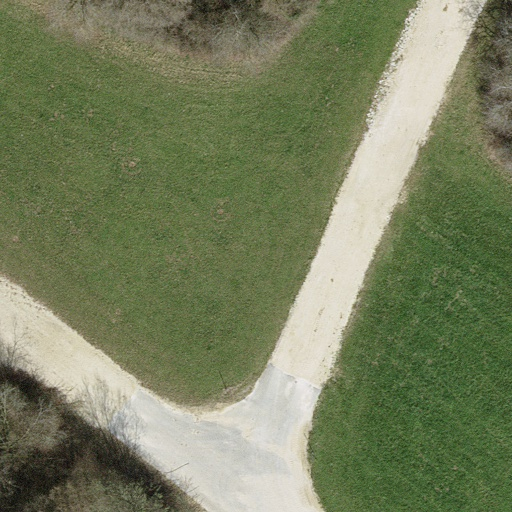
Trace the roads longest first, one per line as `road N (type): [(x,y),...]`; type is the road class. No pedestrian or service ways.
road 1 (track): [(454,0),(232,490),(241,511)]
road 2 (track): [(0,313),(232,490),(245,511)]
